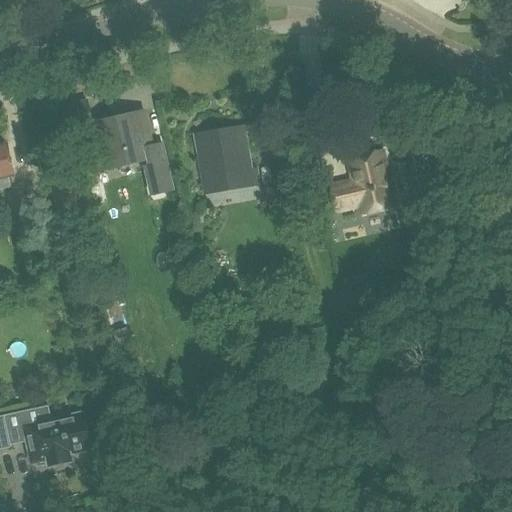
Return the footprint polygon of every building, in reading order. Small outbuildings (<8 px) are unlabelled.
[(62,110),(67,133),(93,127),(87,103),(62,110)] [(91,151),(94,162),(106,159),(109,170),(145,161),(153,195),(174,190),(163,146),(153,148),(150,135),(141,137),(136,116),(98,125),(104,148),(91,151)] [(200,162),(202,172),(206,171),(208,182),(227,178),(229,188),(248,184),(249,189),(261,187),(258,170),(248,172),(241,133),(200,141),(204,161),(200,162)] [(0,190),(14,187),(11,177),(17,175),(9,146),(0,148),(0,190)] [(334,187),(339,212),(361,206),(363,215),(397,206),(384,153),(350,161),(355,182),(334,187)] [(38,160),(43,179),(46,178),(52,203),(57,201),(59,210),(60,210),(72,257),(89,253),(88,250),(87,250),(76,205),(77,205),(69,173),(67,173),(63,155),(38,160)] [(225,218),(279,219),(280,196),(246,195),(245,202),(226,202),(225,218)] [(188,219),(192,232),(203,229),(199,216),(188,219)] [(424,225),(431,252),(447,248),(441,221),(424,225)] [(73,266),(75,278),(92,274),(90,263),(73,266)] [(49,404),(4,414),(4,413),(2,413),(3,416),(3,415),(10,444),(9,444),(9,446),(12,445),(11,444),(28,440),(33,460),(49,456),(50,464),(71,459),(70,452),(92,447),(84,411),(52,418),(49,404)]
